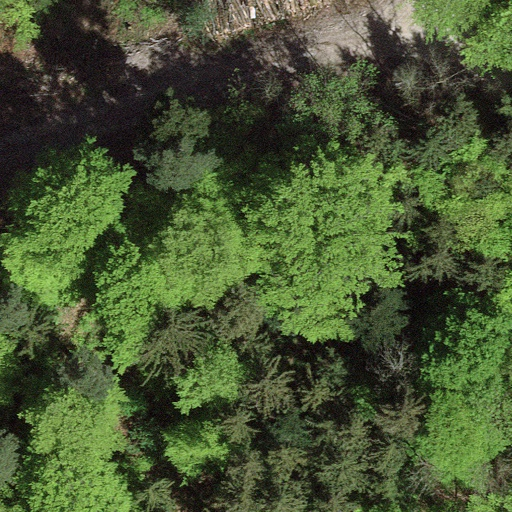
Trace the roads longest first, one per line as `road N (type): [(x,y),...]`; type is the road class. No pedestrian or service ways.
road 1 (track): [(0,154),(426,24)]
road 2 (track): [(511,82),(426,24),(427,0)]
